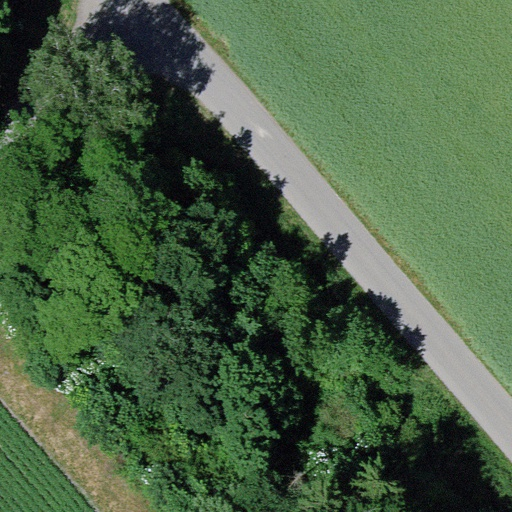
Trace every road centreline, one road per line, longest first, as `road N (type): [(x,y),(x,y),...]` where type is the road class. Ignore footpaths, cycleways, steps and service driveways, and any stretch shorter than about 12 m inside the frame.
road 1 (track): [(140,0),(511,428)]
road 2 (track): [(0,173),(153,15)]
